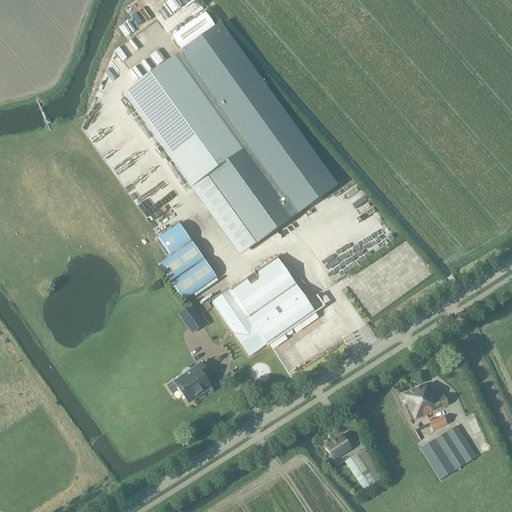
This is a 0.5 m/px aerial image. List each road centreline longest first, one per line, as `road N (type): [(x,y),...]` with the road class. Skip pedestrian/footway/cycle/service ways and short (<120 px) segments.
road 1 (tertiary): [(117,511),(511,262)]
road 2 (track): [(207,0),(462,294)]
